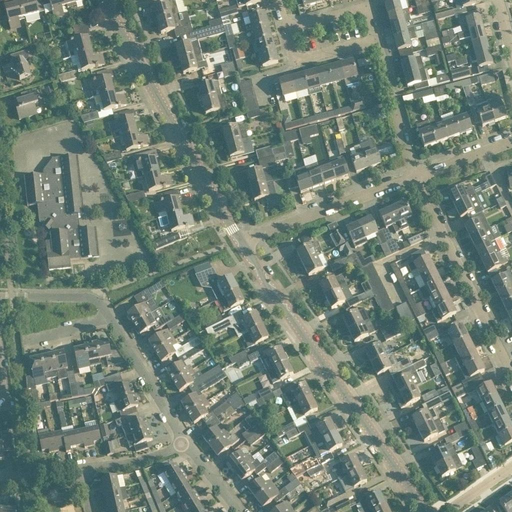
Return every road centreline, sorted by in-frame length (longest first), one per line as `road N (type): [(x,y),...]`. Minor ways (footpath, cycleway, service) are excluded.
road 1 (residential): [(424,511),(240,241)]
road 2 (residential): [(240,241),(107,0)]
road 3 (residential): [(511,376),(415,174)]
road 4 (residential): [(240,241),(415,174)]
road 5 (residential): [(185,441),(108,317)]
road 6 (residential): [(415,174),(378,43)]
road 7 (residential): [(378,43),(370,3),(283,26)]
road 8 (residential): [(378,43),(298,63),(283,26)]
